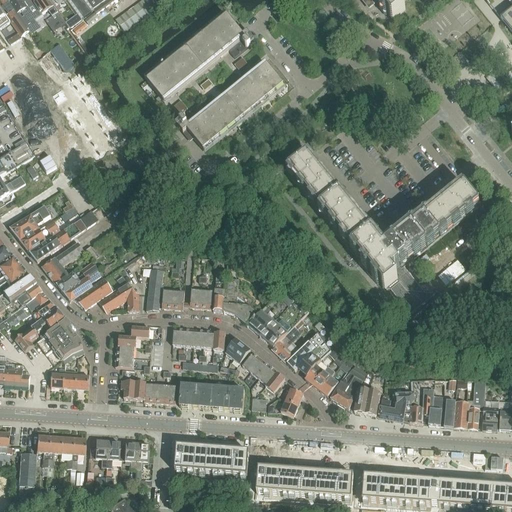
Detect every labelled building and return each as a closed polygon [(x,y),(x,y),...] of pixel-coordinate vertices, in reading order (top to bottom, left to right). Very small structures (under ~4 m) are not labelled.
[(5,0),(0,0),(0,7),(2,10),(8,17),(6,18),(11,25),(19,36),(21,40),(30,34),(18,17),(17,18),(5,0)] [(5,0),(17,18),(18,17),(30,34),(32,38),(41,31),(36,23),(42,19),(41,17),(29,0),(5,0)] [(48,0),(29,0),(41,17),(48,12),(52,19),(58,15),(48,0)] [(65,0),(77,16),(81,21),(94,13),(84,0),(65,0)] [(84,0),(94,13),(94,12),(110,0),(84,0)] [(95,14),(85,22),(88,25),(89,26),(91,24),(92,25),(94,24),(94,22),(94,21),(96,22),(97,21),(97,19),(98,19),(97,16),(118,1),(119,3),(123,0),(110,0),(94,12),(94,13),(95,14)] [(157,12),(154,8),(148,0),(144,0),(135,7),(135,8),(116,22),(125,35),(157,12)] [(359,0),(365,7),(368,11),(377,4),(393,23),(395,21),(405,13),(400,7),(407,1),(408,1),(409,3),(412,0),(359,0)] [(0,32),(11,25),(6,18),(0,8),(0,32)] [(511,10),(500,20),(511,35),(511,10)] [(52,19),(45,24),(53,34),(65,26),(58,15),(52,19)] [(77,16),(65,25),(70,31),(82,23),(81,21),(77,16)] [(240,26),(236,30),(226,18),(147,83),(159,98),(161,101),(163,103),(218,58),(220,60),(228,53),(234,60),(249,48),(254,44),(240,26)] [(84,24),(73,32),(76,36),(86,28),(84,24)] [(60,47),(51,54),(52,55),(64,71),(65,75),(75,68),(60,47)] [(52,55),(45,60),(58,80),(65,75),(52,55)] [(243,60),(234,67),(241,75),(250,68),(243,60)] [(176,126),(188,142),(189,141),(188,140),(189,138),(191,137),(194,141),(203,153),(284,87),(267,67),(203,119),(201,117),(196,109),(179,123),(180,123),(176,126)] [(491,76),(486,80),(496,93),(511,79),(511,71),(497,84),(491,76)] [(78,73),(49,92),(94,158),(123,139),(78,73)] [(209,80),(200,87),(204,92),(213,85),(209,80)] [(503,93),(506,97),(511,92),(508,89),(503,93)] [(181,102),(173,109),(180,118),(188,111),(188,110),(181,102)] [(26,145),(24,142),(15,147),(17,151),(26,145)] [(15,171),(35,159),(27,145),(0,161),(0,180),(2,180),(15,171)] [(377,241),(315,165),(308,157),(286,175),(361,267),(363,265),(368,271),(385,292),(398,282),(392,276),(400,270),(402,272),(404,269),(481,207),(463,185),(395,240),(384,250),(377,241)] [(2,180),(0,180),(0,201),(13,194),(17,192),(25,186),(22,181),(21,179),(7,188),(2,180)] [(71,206),(63,211),(65,215),(74,210),(71,206)] [(46,210),(11,232),(22,246),(40,233),(37,228),(51,219),(46,210)] [(180,216),(187,218),(189,213),(182,210),(180,216)] [(71,243),(99,223),(92,214),(64,234),(64,233),(55,239),(30,257),(38,265),(54,254),(53,252),(60,248),(61,250),(71,244),(71,243)] [(40,233),(22,246),(30,256),(38,250),(46,245),(53,239),(61,234),(54,223),(40,233)] [(131,224),(93,250),(100,260),(108,255),(134,237),(132,235),(136,232),(131,224)] [(388,231),(377,241),(384,250),(395,240),(392,236),(388,231)] [(138,237),(131,242),(136,249),(143,244),(138,237)] [(70,279),(63,270),(84,255),(78,246),(43,271),(57,289),(70,279)] [(93,265),(100,260),(91,249),(85,254),(93,265)] [(0,272),(15,262),(6,251),(0,255),(0,272)] [(0,301),(16,291),(30,281),(23,272),(15,262),(2,271),(0,272),(0,301)] [(70,279),(57,289),(65,298),(81,286),(98,275),(99,274),(97,272),(93,265),(81,274),(84,277),(79,281),(75,275),(73,277),(70,279)] [(425,296),(407,272),(404,269),(402,272),(400,270),(392,276),(398,282),(385,292),(390,292),(410,317),(435,297),(425,296)] [(223,316),(226,283),(227,273),(217,272),(213,315),(222,316),(223,316)] [(159,314),(163,275),(151,273),(147,315),(159,314)] [(74,304),(93,290),(90,287),(101,279),(98,275),(81,286),(65,298),(71,305),(74,304)] [(273,277),(263,286),(275,300),(285,290),(273,277)] [(0,316),(6,312),(6,313),(38,290),(31,282),(30,281),(16,291),(0,301),(0,316)] [(85,313),(113,294),(105,282),(93,290),(74,304),(85,313)] [(236,320),(238,293),(239,284),(226,283),(223,316),(236,320)] [(140,315),(140,297),(136,297),(129,287),(122,292),(128,302),(128,303),(128,316),(140,315)] [(261,340),(298,302),(289,289),(278,298),(247,329),(261,340)] [(43,297),(40,292),(38,290),(6,313),(11,319),(43,297)] [(107,317),(128,303),(128,302),(122,292),(100,307),(107,317)] [(236,320),(247,329),(261,312),(253,306),(255,304),(241,293),(238,293),(236,320)] [(173,312),(174,295),(164,294),(162,311),(173,312)] [(201,312),(202,295),(193,294),(191,305),(191,310),(191,311),(201,312)] [(184,304),(185,296),(174,295),(173,312),(183,314),(184,310),(184,304)] [(212,313),(214,296),(202,295),(201,312),(212,313)] [(11,319),(0,326),(0,331),(1,333),(5,330),(8,334),(32,317),(50,304),(44,297),(25,309),(11,319)] [(290,310),(261,340),(273,350),(303,323),(309,317),(309,316),(304,309),(298,302),(290,310)] [(50,304),(32,317),(39,326),(57,312),(50,304)] [(51,337),(67,325),(57,312),(39,326),(26,336),(17,343),(16,343),(25,356),(34,349),(31,345),(39,340),(37,337),(44,332),(43,330),(45,329),(51,337)] [(67,325),(38,347),(47,358),(55,352),(66,367),(72,363),(84,357),(82,352),(81,347),(74,334),(67,325)] [(150,331),(133,330),(132,341),(137,341),(150,342),(150,331)] [(184,350),(186,332),(174,331),(173,349),(184,350)] [(280,345),(272,353),(285,366),(286,365),(299,352),(293,346),(302,338),(295,331),(286,339),(288,340),(281,346),(280,345)] [(194,351),(196,332),(186,332),(184,350),(194,351)] [(204,351),(206,333),(196,332),(194,351),(204,351)] [(216,336),(216,334),(206,333),(204,351),(214,352),(216,336)] [(17,343),(26,336),(25,335),(21,337),(19,335),(14,339),(17,343)] [(226,338),(226,336),(216,336),(214,352),(215,352),(215,354),(225,354),(225,351),(227,351),(233,344),(226,338)] [(313,358),(325,346),(318,337),(309,346),(287,367),(294,373),(297,370),(298,371),(312,358),(313,358)] [(132,341),(130,341),(119,340),(118,350),(135,351),(136,351),(137,341),(132,341)] [(233,362),(243,348),(236,342),(227,354),(228,355),(227,357),(233,362)] [(312,358),(298,371),(307,380),(316,369),(317,369),(321,365),(330,357),(331,355),(325,346),(313,358),(312,358)] [(250,354),(251,354),(243,348),(233,362),(240,367),(250,354)] [(331,355),(330,357),(335,362),(338,359),(345,353),(340,348),(331,355)] [(134,361),(135,351),(118,350),(117,350),(117,359),(134,361)] [(262,363),(254,356),(253,357),(250,354),(242,364),(245,366),(242,370),(250,376),(262,363)] [(133,372),(134,361),(117,359),(116,371),(133,372)] [(340,370),(344,365),(338,359),(335,362),(334,363),(340,370)] [(259,383),(270,369),(262,363),(250,376),(259,383)] [(218,375),(218,369),(183,365),(182,371),(218,375)] [(324,375),(328,370),(321,365),(317,369),(316,369),(307,380),(304,383),(312,389),(324,375)] [(344,365),(340,370),(346,376),(351,371),(350,370),(346,366),(344,365)] [(7,367),(5,390),(15,391),(17,372),(17,367),(7,367)] [(17,372),(15,391),(30,392),(31,378),(24,368),(17,367),(17,372)] [(266,389),(277,377),(278,375),(270,369),(259,383),(266,389)] [(324,375),(312,389),(320,395),(331,380),(335,375),(328,370),(324,375)] [(48,375),(47,391),(52,391),(52,392),(65,393),(65,379),(65,375),(65,374),(66,372),(59,371),(59,379),(53,378),(53,371),(48,375)] [(135,403),(136,385),(126,384),(126,373),(123,373),(122,393),(125,393),(125,402),(135,403)] [(65,379),(65,393),(77,393),(77,380),(78,375),(65,374),(65,375),(65,379)] [(349,414),(355,398),(362,384),(354,379),(355,378),(350,374),(347,378),(338,391),(331,403),(349,414)] [(280,390),(285,383),(277,377),(266,389),(265,390),(274,397),(276,394),(279,396),(282,392),(280,390)] [(77,380),(77,393),(89,394),(90,380),(77,380)] [(320,395),(328,401),(339,386),(331,380),(320,395)] [(469,412),(468,433),(477,434),(479,414),(484,414),(485,403),(486,383),(475,384),(474,404),(470,403),(470,407),(469,412)] [(146,387),(147,387),(147,386),(136,385),(135,403),(145,403),(146,387)] [(156,388),(147,387),(146,387),(145,403),(145,405),(155,406),(156,388)] [(165,406),(166,389),(156,388),(155,406),(165,406)] [(176,407),(177,389),(166,389),(165,406),(176,407)] [(212,411),(213,391),(181,389),(180,409),(182,409),(182,411),(189,412),(189,410),(203,411),(203,413),(210,413),(210,411),(212,411)] [(241,413),(243,414),(245,393),(213,391),(212,411),(214,411),(213,414),(220,414),(220,412),(235,413),(235,415),(241,415),(241,413)] [(411,410),(410,426),(422,428),(422,427),(423,418),(430,419),(430,412),(433,413),(434,399),(435,392),(434,392),(423,391),(423,410),(411,409),(411,410)] [(299,409),(304,398),(292,392),(287,404),(299,409)] [(366,418),(370,395),(361,394),(360,398),(359,397),(355,416),(366,418)] [(366,418),(377,420),(380,401),(379,401),(380,397),(370,395),(366,418)] [(410,426),(411,410),(411,408),(415,404),(414,396),(396,397),(397,406),(396,406),(395,412),(389,411),(391,404),(383,402),(380,421),(410,426)] [(441,430),(442,414),(443,414),(444,400),(434,399),(433,413),(430,412),(430,419),(429,429),(441,430)] [(259,410),(260,406),(260,402),(253,401),(252,414),(266,414),(266,410),(259,410)] [(469,412),(470,403),(468,403),(467,406),(455,405),(453,431),(468,433),(469,412)] [(510,405),(485,403),(483,434),(498,435),(499,411),(509,411),(510,405)] [(294,421),(299,409),(287,404),(282,416),(294,421)] [(453,431),(455,405),(447,404),(444,431),(453,431)] [(500,433),(511,433),(511,415),(500,415),(500,433)] [(0,436),(0,454),(6,455),(7,450),(8,450),(9,437),(0,436)] [(47,470),(49,440),(37,439),(36,455),(44,455),(43,461),(42,470),(47,470)] [(60,457),(61,441),(49,440),(47,470),(53,471),(54,456),(60,457)] [(72,458),(73,442),(61,441),(60,457),(72,458)] [(85,459),(86,442),(73,442),(72,458),(71,464),(71,472),(76,472),(77,458),(85,459)] [(106,471),(108,445),(96,444),(96,451),(90,450),(89,461),(94,462),(101,463),(101,471),(106,471)] [(106,471),(106,477),(110,478),(111,471),(112,471),(112,463),(124,464),(125,446),(108,445),(106,471)] [(137,447),(125,446),(124,464),(131,465),(130,473),(136,473),(137,447)] [(137,447),(136,473),(141,473),(141,465),(152,466),(153,457),(149,456),(149,448),(137,447)] [(177,450),(175,474),(177,474),(182,475),(188,475),(194,476),(200,476),(205,476),(206,476),(213,477),(225,478),(241,479),(247,480),(249,455),(239,454),(239,455),(238,457),(208,455),(208,452),(177,450)] [(34,491),(36,458),(21,457),(18,490),(18,502),(33,503),(33,501),(34,491)] [(259,471),(257,496),(259,496),(259,495),(263,496),(265,496),(270,497),(284,498),(295,499),(300,499),(309,500),(315,500),(320,501),(321,501),(332,501),(345,502),(351,503),(352,503),(354,478),(344,478),(315,476),(293,474),(267,472),(259,471)] [(364,479),(362,504),(363,504),(369,504),(387,506),(393,506),(398,506),(406,507),(412,507),(420,508),(425,509),(431,509),(432,509),(439,510),(444,510),(450,510),(458,511),(469,511),(470,511),(471,511),(511,511),(511,490),(511,491),(472,488),(441,485),(440,485),(434,485),(432,484),(432,485),(410,483),(376,481),(376,480),(364,479)] [(130,511),(124,502),(108,511),(130,511)]
